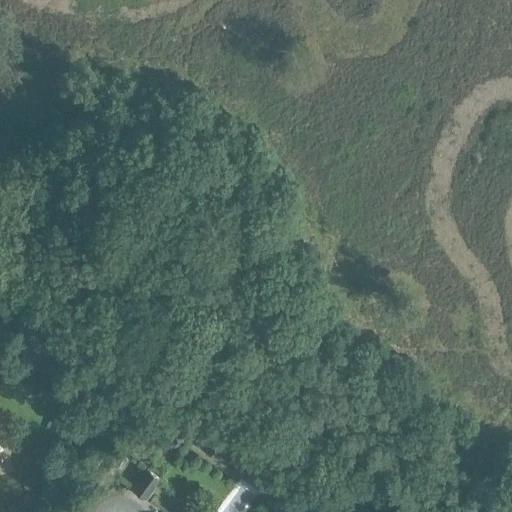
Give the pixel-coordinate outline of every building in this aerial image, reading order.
[(50,324),(24,325),(24,337),(31,337),(31,341),(32,344),(35,346),(38,347),(41,346),(43,344),(44,340),(44,336),(51,336),(50,324)] [(132,376),(115,400),(117,401),(133,413),(150,388),(132,376)] [(152,437),(153,438),(175,407),(159,396),(137,427),(139,428),(152,437)] [(129,443),(141,452),(152,437),(139,428),(129,443)] [(57,441),(47,448),(66,470),(81,458),(69,443),(62,448),(57,441)] [(117,464),(113,470),(118,474),(122,467),(117,464)] [(163,478),(148,468),(133,489),(147,500),(163,478)]
